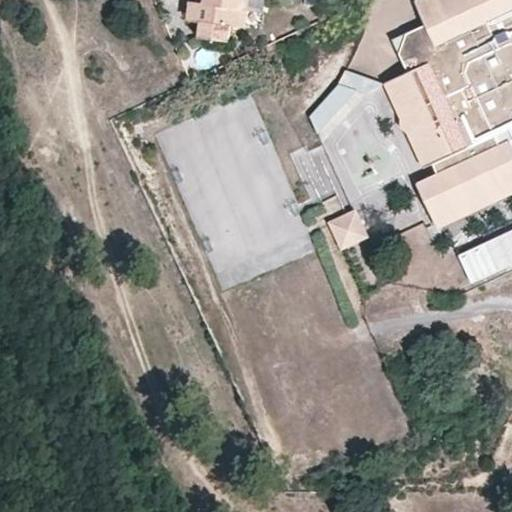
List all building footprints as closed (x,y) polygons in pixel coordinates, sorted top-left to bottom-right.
[(204,0),(204,1),(197,0),(194,4),(192,8),(192,11),(192,17),(194,20),(202,21),(200,35),(231,40),(232,25),(243,26),(246,0),(204,0)] [(511,0),(417,0),(427,20),(407,30),(401,49),(411,69),(392,79),(409,113),(416,109),(425,126),(417,130),(434,164),(440,161),(446,171),(425,181),(447,222),(480,205),(478,199),(501,187),(504,193),(511,188),(511,125),(511,0)] [(328,133),(364,85),(344,83),(319,114),(328,133)] [(416,109),(409,113),(417,130),(425,126),(416,109)] [(480,205),(447,222),(448,225),(511,192),(511,188),(504,193),(501,187),(478,199),(480,205)] [(362,222),(368,219),(365,212),(341,222),(353,244),(375,234),(371,226),(364,229),(362,222)] [(371,226),(368,219),(362,222),(364,229),(371,226)] [(471,282),(511,263),(511,226),(457,252),(471,282)]
